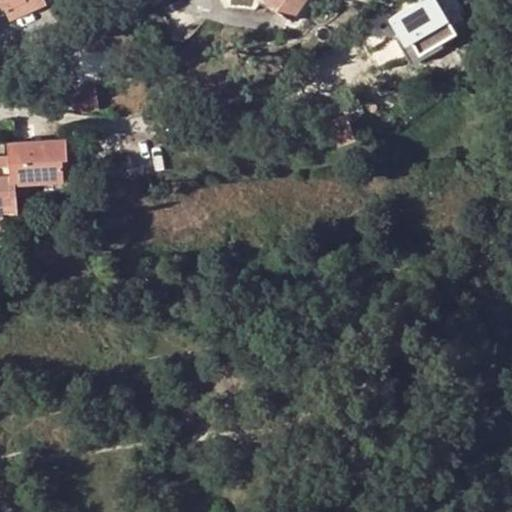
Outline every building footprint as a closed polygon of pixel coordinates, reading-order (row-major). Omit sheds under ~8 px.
[(44,0),(0,0),(0,9),(5,8),(9,18),(46,2),(44,0)] [(50,0),(46,2),(50,13),(55,11),(50,0)] [(117,13),(108,0),(93,0),(89,2),(103,23),(117,13)] [(277,0),(273,7),(293,21),(308,0),(277,0)] [(424,0),(391,19),(402,39),(409,35),(419,54),(473,23),(458,0),(424,0)] [(46,2),(9,18),(13,28),(50,13),(46,2)] [(409,35),(402,39),(413,58),(419,54),(409,35)] [(80,73),(109,72),(108,51),(79,53),(80,73)] [(95,82),(71,85),(72,94),(75,113),(99,109),(95,82)] [(330,122),(338,145),(355,140),(347,116),(330,122)] [(8,143),(8,156),(9,162),(0,162),(0,216),(16,215),(14,184),(63,182),(61,159),(67,158),(65,139),(8,143)] [(31,245),(33,260),(41,259),(42,267),(56,266),(52,237),(42,239),(43,244),(31,245)]
